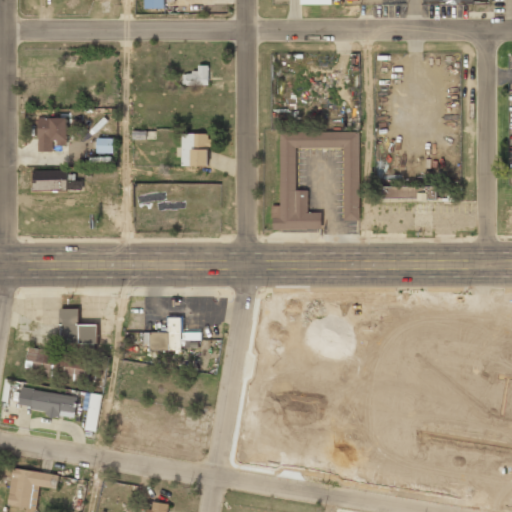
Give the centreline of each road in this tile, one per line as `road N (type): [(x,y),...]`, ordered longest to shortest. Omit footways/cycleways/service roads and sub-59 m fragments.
road 1 (residential): [(209,511),(247,266),(255,0)]
road 2 (residential): [(511,19),(0,24)]
road 3 (trunk): [(0,266),(511,264)]
road 4 (residential): [(430,511),(0,442)]
road 5 (residential): [(0,315),(8,266),(6,0)]
road 6 (residential): [(486,264),(481,20)]
